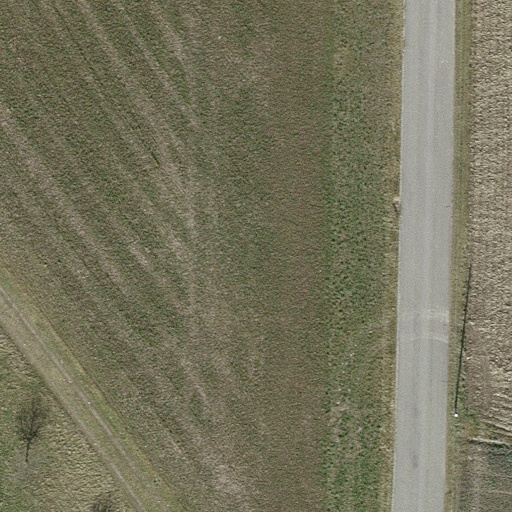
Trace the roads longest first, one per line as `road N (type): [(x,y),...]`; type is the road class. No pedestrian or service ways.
road 1 (tertiary): [(418,511),(432,0)]
road 2 (track): [(157,511),(0,314)]
